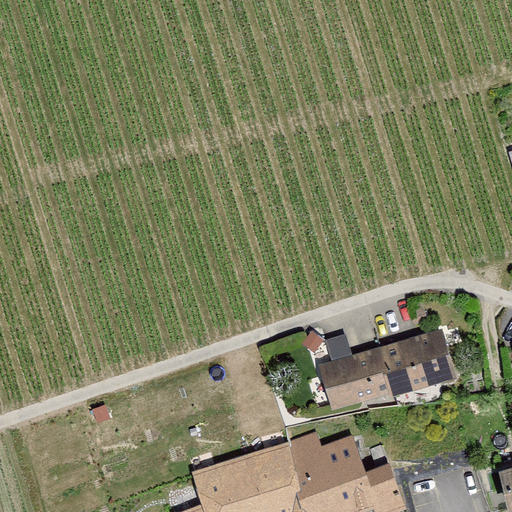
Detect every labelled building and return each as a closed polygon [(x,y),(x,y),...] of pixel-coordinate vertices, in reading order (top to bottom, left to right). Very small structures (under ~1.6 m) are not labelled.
[(317,362),(333,356),(323,330),(307,336),(317,362)] [(458,378),(445,330),(381,348),(382,351),(394,393),(394,396),(458,378)] [(382,351),(324,367),(335,409),(394,393),(382,351)] [(371,511),(377,510),(377,511),(402,511),(408,510),(383,446),(372,450),(379,468),(370,472),(355,438),(324,450),(317,432),(219,466),(211,442),(188,449),(205,505),(186,511),(371,511)] [(511,470),(503,473),(511,510),(511,509),(511,470)]
